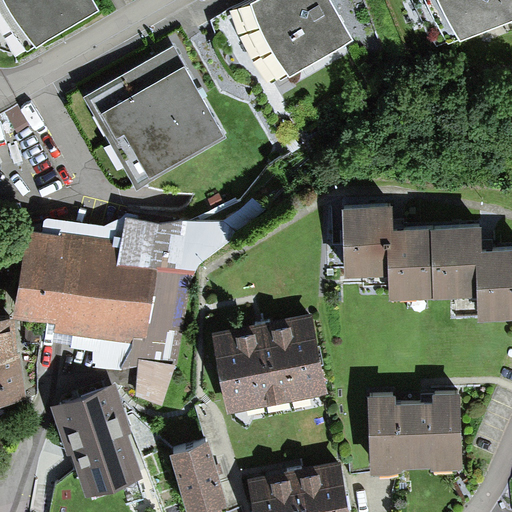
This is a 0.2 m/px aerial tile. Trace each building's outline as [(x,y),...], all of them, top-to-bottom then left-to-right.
[(95,0),(0,0),(0,31),(4,39),(17,56),(101,10),(95,0)] [(350,40),(326,0),(242,0),(230,7),(274,83),(350,40)] [(511,22),(511,0),(389,0),(410,51),(420,46),(424,57),(511,22)] [(227,136),(175,45),(86,95),(138,186),(227,136)] [(436,298),(433,230),(392,231),(391,203),(342,205),(345,278),(390,276),(391,300),(436,298)] [(14,318),(56,324),(54,331),(133,343),(132,348),(122,366),(122,370),(139,365),(136,394),(159,404),(176,364),(188,283),(202,262),(232,239),(234,231),(221,221),(182,223),(163,224),(127,219),(124,237),(114,235),(114,238),(63,232),(62,238),(29,232),(22,278),(14,318)] [(433,230),(436,298),(479,296),(480,319),(511,317),(511,248),(483,250),(482,228),(433,230)] [(260,324),(211,335),(227,414),(329,393),(312,314),(260,324)] [(15,318),(0,318),(0,405),(28,398),(21,354),(17,354),(16,340),(15,318)] [(68,457),(73,456),(77,467),(88,498),(145,478),(130,436),(134,435),(116,384),(90,393),(50,407),(68,457)] [(368,394),(371,473),(403,472),(403,465),(430,464),(430,469),(465,467),(462,390),(433,391),(433,401),(396,403),(396,393),(368,394)] [(207,438),(169,449),(188,511),(226,500),(216,467),(207,438)] [(292,471),(248,480),(254,511),(349,511),(340,462),(292,471)]
